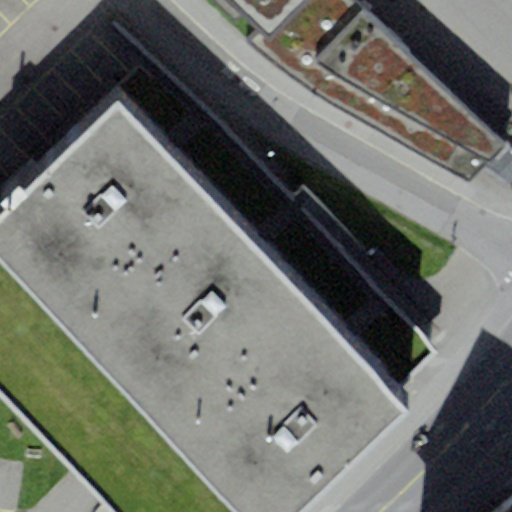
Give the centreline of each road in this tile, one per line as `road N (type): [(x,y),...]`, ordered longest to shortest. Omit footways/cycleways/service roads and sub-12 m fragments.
road 1 (residential): [(511,234),(359,165),(241,89),(143,0)]
road 2 (secondary): [(511,361),(383,511)]
